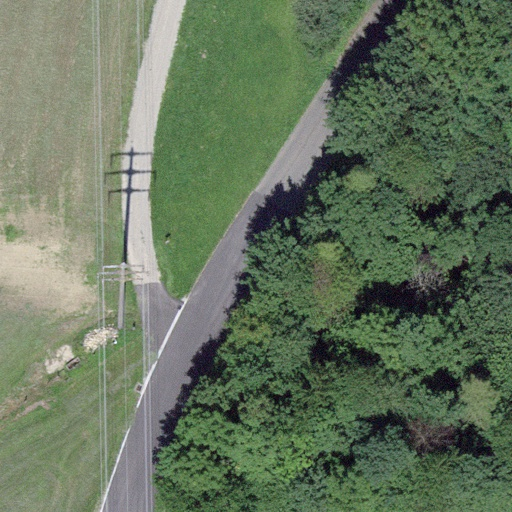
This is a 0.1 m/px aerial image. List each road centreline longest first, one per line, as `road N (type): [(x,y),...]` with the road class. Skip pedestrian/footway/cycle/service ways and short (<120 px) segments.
road 1 (unclassified): [(127,511),(187,348),(406,0)]
road 2 (track): [(172,0),(139,176),(140,245),(153,303)]
